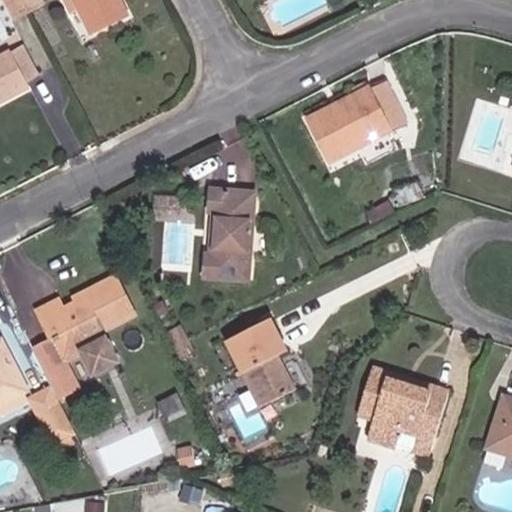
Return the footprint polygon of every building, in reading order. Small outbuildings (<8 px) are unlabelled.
[(27,15),(18,0),(0,0),(0,7),(9,25),(27,15)] [(18,0),(27,15),(44,7),(40,0),(18,0)] [(113,0),(68,0),(87,36),(123,18),(113,0)] [(19,49),(6,56),(21,83),(34,76),(19,49)] [(0,102),(25,91),(21,83),(6,56),(0,58),(0,102)] [(340,93),(345,103),(365,92),(361,83),(340,93)] [(348,109),(305,130),(324,167),(406,127),(388,89),(368,99),(365,92),(345,103),(348,109)] [(195,281),(240,286),(250,201),(205,196),(202,221),(208,222),(204,264),(197,263),(195,281)] [(94,332),(123,319),(105,283),(68,301),(71,306),(56,313),(52,305),(31,315),(45,345),(53,341),(62,360),(76,354),(87,375),(109,364),(94,332)] [(266,328),(225,350),(257,416),(290,398),(274,364),(282,360),(266,328)] [(173,352),(183,346),(177,333),(166,339),(173,352)] [(55,364),(62,360),(53,341),(45,345),(55,364)] [(178,362),(189,356),(183,346),(173,352),(178,362)] [(0,403),(18,395),(0,356),(0,403)] [(397,392),(399,387),(370,377),(353,423),(371,429),(365,448),(396,457),(402,440),(417,445),(411,462),(430,468),(453,405),(430,398),(429,402),(397,392)] [(0,417),(24,406),(18,395),(0,403),(0,417)] [(49,443),(60,437),(67,434),(48,395),(24,406),(43,446),(49,443)] [(511,411),(500,407),(485,450),(511,459),(511,411)] [(60,437),(49,443),(52,452),(64,447),(60,437)] [(188,468),(187,449),(167,450),(168,469),(188,468)] [(511,467),(511,459),(485,450),(483,459),(511,467)]
